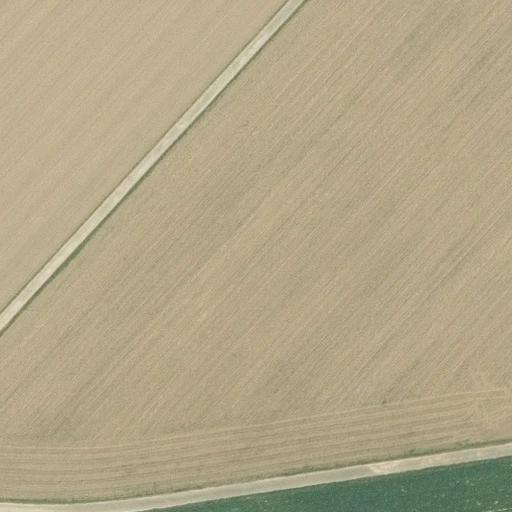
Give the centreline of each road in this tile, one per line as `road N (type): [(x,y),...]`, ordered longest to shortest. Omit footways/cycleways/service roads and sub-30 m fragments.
road 1 (track): [(0,324),(294,0)]
road 2 (unclassified): [(174,511),(511,462)]
